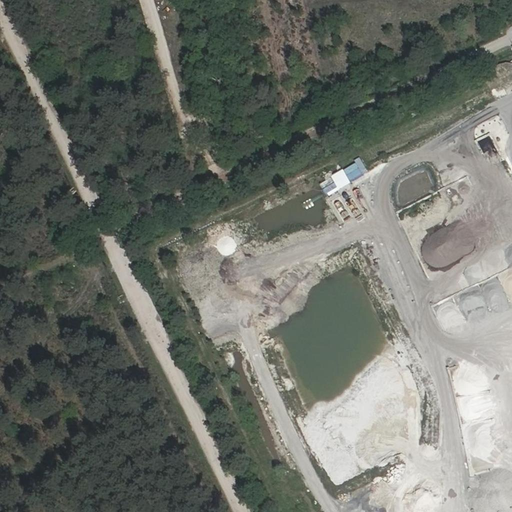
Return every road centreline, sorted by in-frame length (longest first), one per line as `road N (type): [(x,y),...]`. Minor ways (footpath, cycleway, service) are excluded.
road 1 (unclassified): [(511,39),(105,237)]
road 2 (track): [(105,237),(0,18)]
